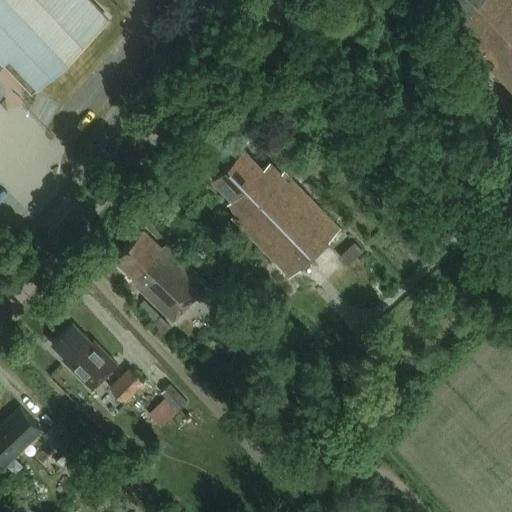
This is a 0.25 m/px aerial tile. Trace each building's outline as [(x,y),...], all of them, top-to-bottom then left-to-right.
[(0,0),(0,60),(4,64),(10,58),(32,81),(99,17),(83,0),(0,0)] [(511,0),(447,0),(460,14),(454,20),(472,39),(468,44),(486,63),(486,62),(511,89),(511,0)] [(289,274),(338,227),(283,170),(281,173),(269,161),(263,167),(244,147),(212,177),(232,197),(228,201),(235,213),(232,216),(289,274)] [(171,322),(208,283),(166,244),(163,248),(143,229),(115,258),(135,277),(130,283),(171,322)] [(348,264),(363,249),(355,240),(339,254),(348,264)] [(253,322),(228,297),(216,309),(241,334),(253,322)] [(92,386),(117,363),(94,339),(92,341),(72,322),(52,342),(68,358),(66,360),(92,386)] [(129,396),(144,381),(130,367),(110,386),(124,401),(129,396)] [(184,397),(170,383),(162,391),(176,405),(184,397)] [(0,459),(5,464),(42,428),(20,405),(0,424),(0,459)] [(77,438),(58,418),(43,432),(62,452),(77,438)]
